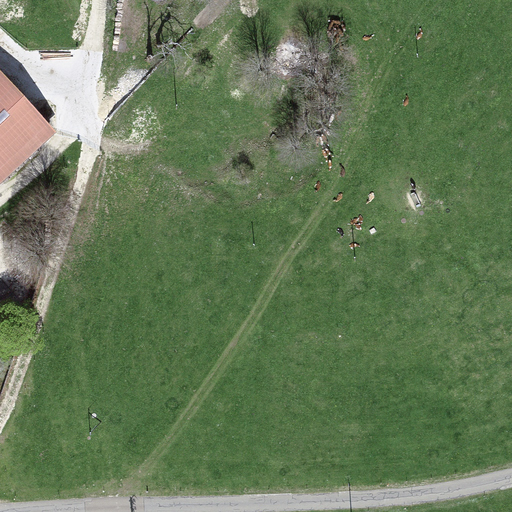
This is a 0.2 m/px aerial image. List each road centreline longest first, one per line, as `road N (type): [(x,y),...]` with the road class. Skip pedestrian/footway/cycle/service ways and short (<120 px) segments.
road 1 (unclassified): [(74,511),(409,501),(511,483)]
road 2 (track): [(0,420),(91,143),(95,0)]
